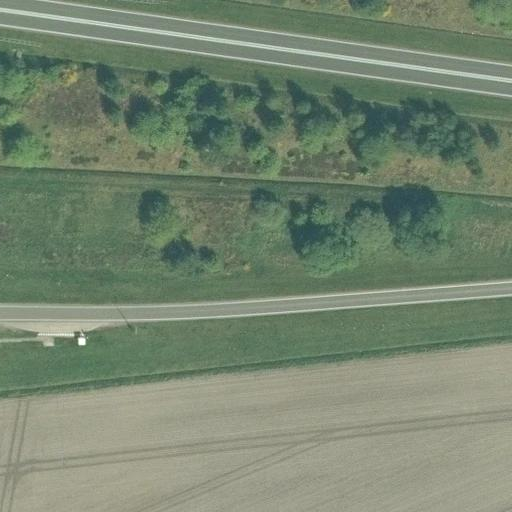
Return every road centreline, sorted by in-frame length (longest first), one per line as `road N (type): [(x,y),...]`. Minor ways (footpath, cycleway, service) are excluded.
road 1 (trunk): [(511,80),(0,10)]
road 2 (trunk): [(0,314),(165,312),(511,289)]
